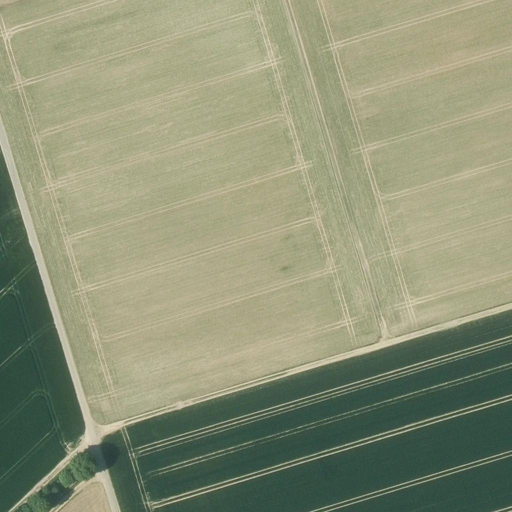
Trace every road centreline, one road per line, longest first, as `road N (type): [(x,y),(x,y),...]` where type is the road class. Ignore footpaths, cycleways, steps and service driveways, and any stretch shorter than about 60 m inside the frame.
road 1 (track): [(387,343),(93,437),(11,511)]
road 2 (track): [(115,511),(0,131)]
road 3 (track): [(286,0),(387,343)]
road 4 (track): [(511,306),(387,343)]
